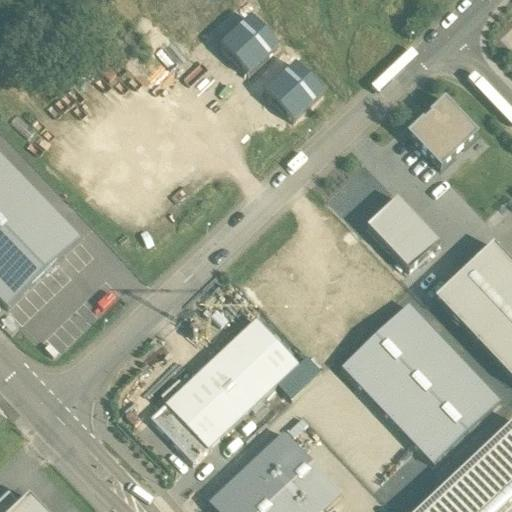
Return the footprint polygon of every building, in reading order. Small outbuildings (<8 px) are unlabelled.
[(413,0),(383,0),(397,15),(413,0)] [(221,52),(248,80),(275,53),(249,25),(221,52)] [(265,99),(291,126),(319,99),(293,72),(265,99)] [(440,174),(477,139),(444,105),(407,139),(440,174)] [(0,308),(6,315),(80,246),(0,162),(0,308)] [(407,278),(438,250),(397,204),(366,232),(407,278)] [(511,387),(511,272),(492,251),(434,306),(511,387)] [(432,470),(498,410),(408,312),(343,372),(432,470)] [(190,469),(297,371),(256,326),(149,425),(190,469)] [(511,511),(511,435),(429,511),(511,511)] [(211,511),(326,511),(342,497),(285,439),(211,511)] [(0,511),(37,511),(28,502),(21,509),(9,497),(0,505),(0,511)]
